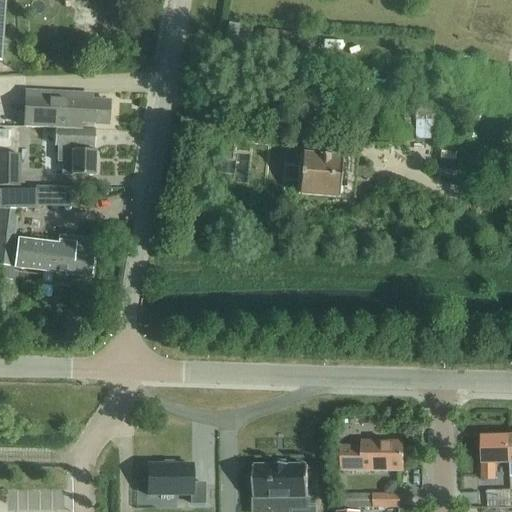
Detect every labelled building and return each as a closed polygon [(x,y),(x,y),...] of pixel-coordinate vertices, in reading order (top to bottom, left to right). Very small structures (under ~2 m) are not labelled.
[(418,74),(419,128),(444,127),(443,73),(418,74)] [(402,141),(403,81),(367,81),(367,141),(402,141)] [(24,94),(23,129),(54,130),(80,128),(80,124),(107,126),(108,103),(90,102),(90,97),(24,94)] [(0,134),(18,134),(17,118),(0,118),(0,134)] [(79,132),(80,128),(54,130),(53,147),(59,147),(59,151),(57,151),(57,163),(61,163),(61,176),(94,177),(94,153),(93,153),(93,132),(79,132)] [(196,188),(296,199),(301,148),(202,136),(196,188)] [(0,155),(0,187),(19,187),(19,155),(0,155)] [(346,181),(347,171),(340,171),(341,159),(301,155),(297,195),(337,199),(339,181),(346,181)] [(35,191),(2,192),(2,211),(35,210),(35,191)] [(0,238),(0,268),(11,269),(13,240),(0,238)] [(58,238),(58,246),(17,242),(13,269),(54,274),(53,277),(56,281),(64,282),(67,278),(68,276),(90,278),(94,242),(58,238)] [(0,280),(0,302),(9,304),(12,282),(0,280)] [(494,465),(508,464),(508,438),(480,438),(480,465),(481,465),(481,481),(494,480),(494,465)] [(402,442),(369,443),(362,443),(362,446),(341,447),(341,473),(402,472),(402,442)] [(253,472),(248,476),(248,487),(253,491),(254,491),(254,511),(292,511),(292,510),(310,510),(310,497),(307,497),(307,463),(254,464),(254,472),(253,472)] [(192,466),(147,466),(147,497),(191,497),(191,505),(204,505),(203,485),(191,485),(192,466)] [(391,483),(385,489),(385,496),(398,496),(398,483),(391,483)] [(511,491),(487,492),(488,508),(511,508),(511,491)] [(338,509),(374,509),(398,508),(398,496),(385,496),(373,496),(338,496),(338,509)]
